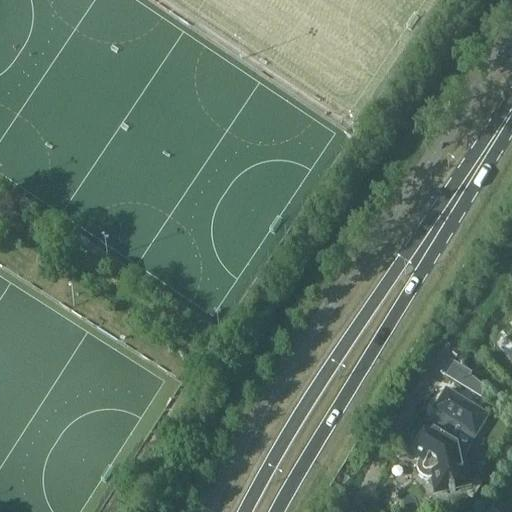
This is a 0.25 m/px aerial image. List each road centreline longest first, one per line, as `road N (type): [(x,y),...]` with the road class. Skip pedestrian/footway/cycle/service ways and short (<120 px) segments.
road 1 (primary): [(465,186),(372,304),(248,511)]
road 2 (primary): [(279,511),(465,186)]
